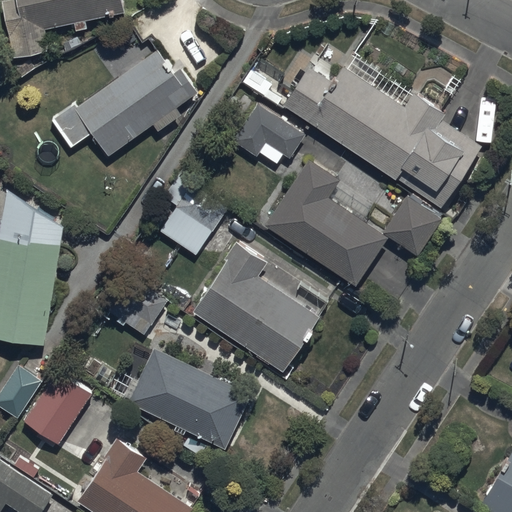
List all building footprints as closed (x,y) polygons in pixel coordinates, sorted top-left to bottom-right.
[(50,44),(46,25),(71,19),(73,28),(90,25),(89,16),(128,8),(126,0),(4,0),(15,51),(50,44)] [(72,144),(95,128),(112,152),(156,121),(160,127),(184,110),(180,103),(203,87),(186,62),(177,69),(160,44),(152,49),(144,38),(109,63),(118,75),(79,102),(78,99),(53,116),(72,144)] [(295,85),(285,100),(445,205),(486,142),(445,115),(449,108),(358,48),(348,64),(345,62),(339,71),(338,71),(334,77),(312,63),(306,70),(305,72),(299,68),(290,82),(295,85)] [(252,67),(244,79),(280,101),(284,94),(271,86),(274,81),(252,67)] [(261,99),(235,136),(259,153),(262,149),(279,161),(286,150),(293,155),(309,132),(261,99)] [(68,189),(71,185),(78,190),(96,166),(76,152),(58,175),(63,178),(59,183),(68,189)] [(312,153),(268,219),(360,281),(392,233),(420,251),(445,214),(410,190),(385,227),(331,191),(343,173),(312,153)] [(180,202),(162,227),(198,253),(232,205),(181,169),(165,192),(180,202)] [(68,220),(9,185),(0,240),(0,333),(47,341),(68,220)] [(241,236),(194,305),(287,368),(325,312),(263,271),(272,257),(241,236)] [(129,277),(109,306),(120,314),(118,318),(125,323),(128,319),(148,333),(168,304),(129,277)] [(253,391),(157,343),(130,398),(178,421),(175,425),(187,431),(189,427),(226,445),(253,391)] [(45,377),(20,362),(0,392),(0,401),(21,415),(45,377)] [(61,363),(25,417),(61,440),(96,386),(61,363)] [(123,433),(80,496),(103,511),(192,511),(197,505),(141,467),(151,452),(123,433)] [(511,511),(511,443),(479,499),(499,511),(511,511)] [(40,511),(56,490),(1,453),(0,454),(0,510),(1,511),(8,500),(26,511),(40,511)]
